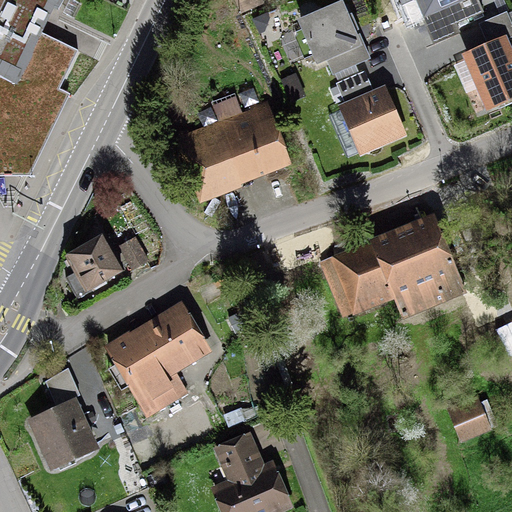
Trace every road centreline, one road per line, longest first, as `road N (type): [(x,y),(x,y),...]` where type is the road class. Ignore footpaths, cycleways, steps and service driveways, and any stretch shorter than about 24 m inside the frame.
road 1 (residential): [(511,139),(246,237),(198,237),(166,210),(103,122)]
road 2 (primary): [(103,122),(26,282)]
road 3 (unknown): [(198,237),(161,287),(68,341)]
road 4 (unknown): [(443,169),(388,26)]
road 5 (primary): [(161,0),(103,122)]
